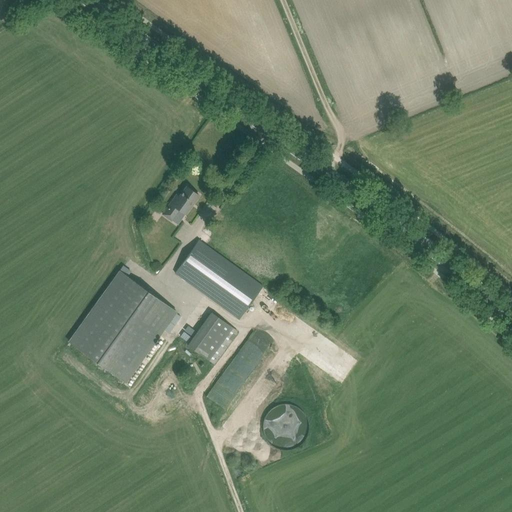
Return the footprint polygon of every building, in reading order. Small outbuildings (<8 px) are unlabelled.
[(163,214),(164,215),(171,220),(179,209),(185,214),(198,195),(186,187),(179,197),(177,195),(163,214)] [(198,240),(192,248),(175,273),(238,319),(262,286),(198,240)] [(174,308),(119,268),(68,340),(123,379),(174,308)] [(196,317),(205,323),(195,336),(188,329),(184,334),(191,341),(188,345),(209,361),(214,365),(238,332),(233,328),(204,307),(196,317)] [(252,332),(209,396),(227,408),(270,344),(252,332)] [(275,364),(261,384),(272,391),(285,371),(275,364)] [(280,449),(282,449),(284,449),(287,449),(289,449),(291,449),(294,448),(296,447),(298,446),(300,444),(302,443),(303,441),(305,439),(306,437),(307,435),(307,432),(308,430),(308,427),(308,425),(308,423),(307,420),(307,418),(306,416),(304,414),(303,412),(301,410),(300,408),(298,407),(296,406),(294,405),(291,404),(289,403),(287,403),(284,403),(282,403),(280,404),(277,405),(275,406),(273,407),(271,408),(270,410),(268,412),(267,414),(265,416),(264,418),(264,420),(263,423),(263,425),(263,428),(263,430),(264,432),(264,435),(265,437),(267,439),(268,441),(270,443),(271,444),(273,446),(275,447),(277,448),(280,449)]
